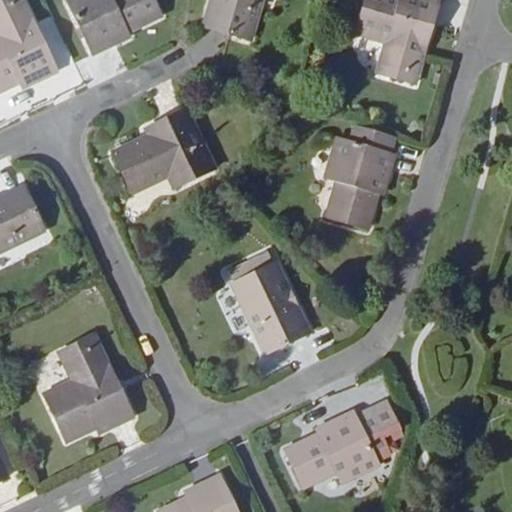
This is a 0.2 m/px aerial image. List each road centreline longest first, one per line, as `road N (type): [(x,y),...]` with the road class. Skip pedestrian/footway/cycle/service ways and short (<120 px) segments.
road 1 (residential): [(228,419),(362,355),(381,334),(476,40)]
road 2 (residential): [(52,127),(192,418),(228,419)]
road 3 (residential): [(36,511),(228,419)]
road 4 (residential): [(175,67),(52,127)]
